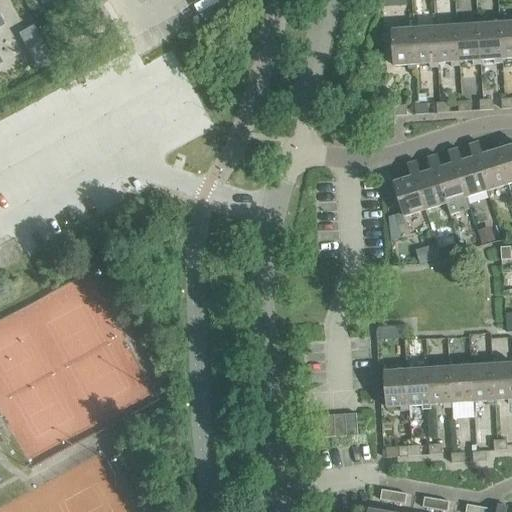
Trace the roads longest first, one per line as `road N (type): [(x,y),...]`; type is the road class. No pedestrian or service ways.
road 1 (residential): [(281,488),(364,472),(366,420),(345,399),(354,163)]
road 2 (unclassified): [(296,133),(271,208),(263,313),(281,488)]
road 3 (residential): [(354,163),(511,117)]
road 4 (unclassified): [(324,0),(296,133)]
